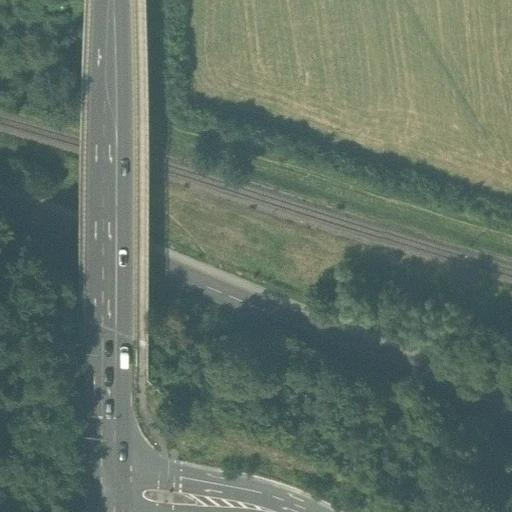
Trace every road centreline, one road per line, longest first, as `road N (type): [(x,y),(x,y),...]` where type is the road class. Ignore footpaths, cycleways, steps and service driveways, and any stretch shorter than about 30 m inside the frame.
road 1 (secondary): [(0,211),(511,422)]
road 2 (primary): [(110,500),(108,0)]
road 3 (track): [(117,85),(132,86),(135,124),(146,132),(511,239)]
road 4 (secondary): [(238,511),(110,500)]
